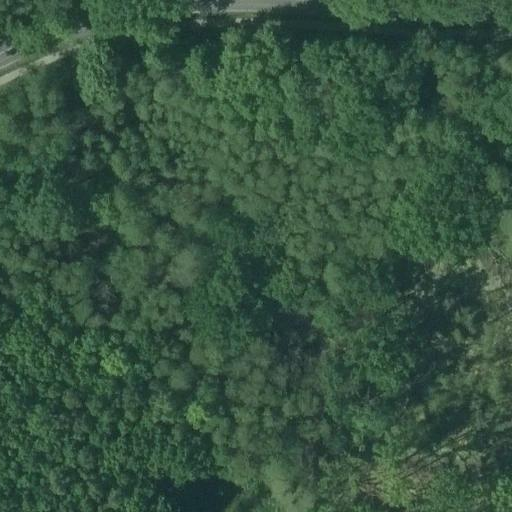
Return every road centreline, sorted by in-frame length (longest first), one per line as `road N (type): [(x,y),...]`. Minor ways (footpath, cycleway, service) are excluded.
road 1 (primary): [(296,0),(511,5)]
road 2 (primary): [(0,55),(98,14),(185,0)]
